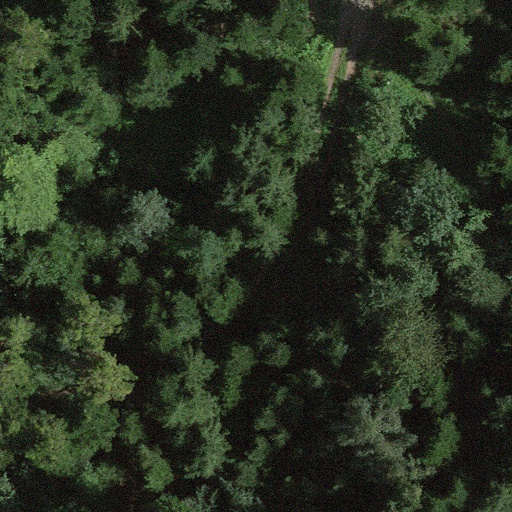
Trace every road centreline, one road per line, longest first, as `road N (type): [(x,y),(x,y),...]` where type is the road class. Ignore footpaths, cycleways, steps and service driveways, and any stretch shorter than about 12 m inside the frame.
road 1 (track): [(0,406),(116,388),(164,369),(234,326),(266,292),(299,229),(340,110),(363,4)]
road 2 (track): [(511,226),(362,0)]
